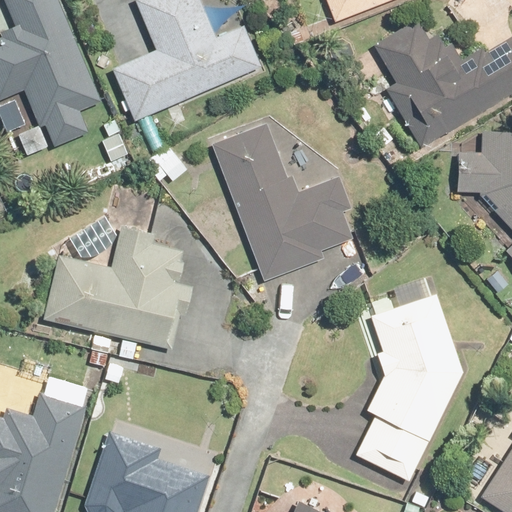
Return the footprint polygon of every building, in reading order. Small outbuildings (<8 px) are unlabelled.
[(0,97),(18,91),(33,127),(40,124),(50,146),(83,133),(72,106),(91,98),(50,0),(0,0),(0,5),(8,26),(0,28),(0,97)] [(108,70),(128,119),(257,67),(239,24),(212,35),(197,0),(133,0),(154,51),(108,70)] [(321,0),(330,21),(385,0),(321,0)] [(383,88),(417,146),(511,90),(511,30),(481,49),(478,44),(456,57),(448,44),(438,49),(431,39),(424,43),(410,20),(369,45),(391,84),(383,88)] [(511,236),(511,238),(499,251),(511,264),(511,121),(509,121),(509,132),(476,131),(475,152),(451,152),(450,191),(474,192),(474,197),(511,236)] [(260,125),(206,145),(257,282),(319,259),(316,252),(348,240),(338,212),(346,209),(334,177),(291,193),(287,180),(281,181),(260,125)] [(166,145),(141,164),(155,182),(164,175),(171,184),(186,172),(166,145)] [(53,255),(37,317),(166,351),(176,314),(182,316),(189,288),(170,283),(178,253),(146,244),(148,237),(119,229),(108,270),(53,255)] [(373,415),(354,452),(402,477),(457,370),(432,295),(358,319),(377,376),(361,409),(373,415)] [(0,511),(48,511),(80,405),(35,392),(28,415),(0,406),(0,511)] [(103,431),(78,504),(81,511),(116,511),(117,509),(121,511),(120,511),(189,511),(202,477),(150,460),(154,448),(103,431)] [(511,511),(511,438),(474,497),(497,511),(511,511)] [(316,511),(291,499),(284,511),(316,511)]
